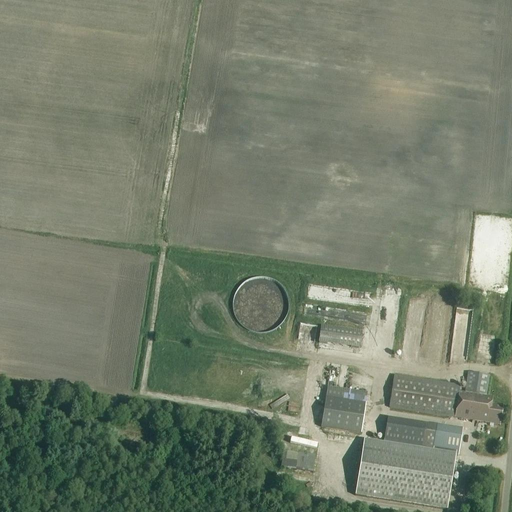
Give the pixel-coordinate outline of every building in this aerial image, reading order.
[(236,321),(241,327),(247,331),(255,334),(262,334),(269,333),(276,329),(282,324),(286,318),(288,311),(289,304),(287,296),(284,290),(279,285),(273,281),(266,278),(259,278),(252,279),(245,282),(239,287),(235,293),(232,300),(232,307),(233,315),(236,321)] [(435,323),(447,325),(450,305),(437,303),(435,323)] [(318,344),(359,350),(362,333),(321,326),(318,344)] [(465,394),(459,393),(459,392),(456,391),(456,386),(395,377),(390,408),(455,418),(500,425),(503,407),(492,405),(493,398),(486,397),(489,377),(468,373),(465,394)] [(321,429),(361,434),(367,394),(327,388),(321,429)] [(355,497),(447,511),(456,455),(458,456),(462,430),(387,419),(383,444),(363,441),(355,497)] [(280,469),(312,474),(315,457),(283,452),(280,469)]
